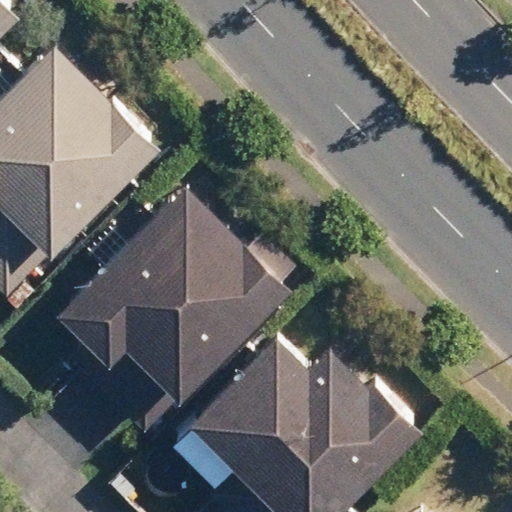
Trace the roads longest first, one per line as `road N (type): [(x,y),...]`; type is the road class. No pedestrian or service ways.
road 1 (secondary): [(511,286),(242,0)]
road 2 (secondary): [(412,0),(511,105)]
road 3 (residential): [(0,428),(87,511)]
